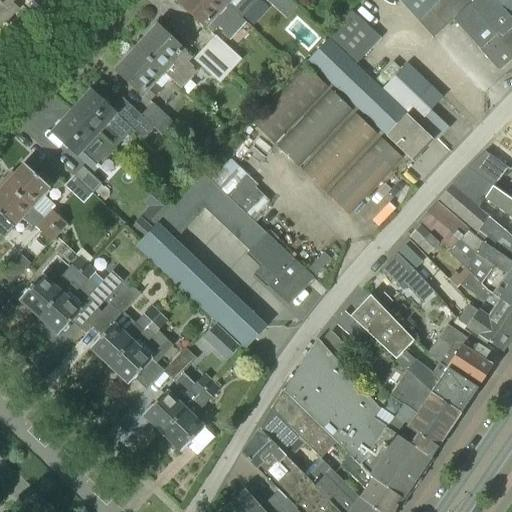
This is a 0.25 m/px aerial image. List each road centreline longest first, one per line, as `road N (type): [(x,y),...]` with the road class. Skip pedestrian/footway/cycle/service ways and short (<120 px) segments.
road 1 (residential): [(197,511),(306,337),(511,106)]
road 2 (residential): [(101,511),(0,416)]
road 3 (tertiary): [(511,404),(440,511)]
